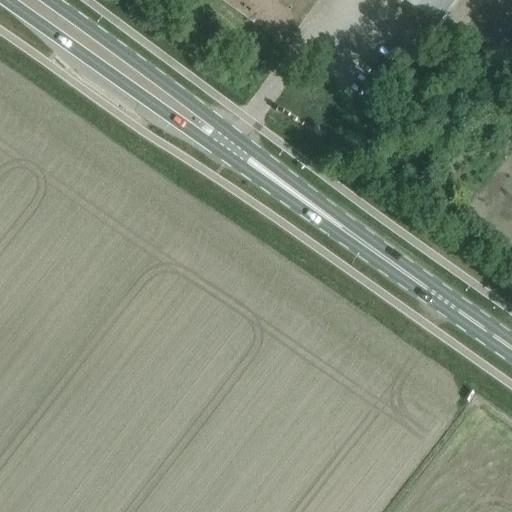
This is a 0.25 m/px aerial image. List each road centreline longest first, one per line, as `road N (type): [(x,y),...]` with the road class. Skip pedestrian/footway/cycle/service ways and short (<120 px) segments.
road 1 (primary): [(511,349),(244,157)]
road 2 (primary): [(7,0),(201,137),(244,157)]
road 3 (primary): [(244,157),(212,122),(47,0)]
